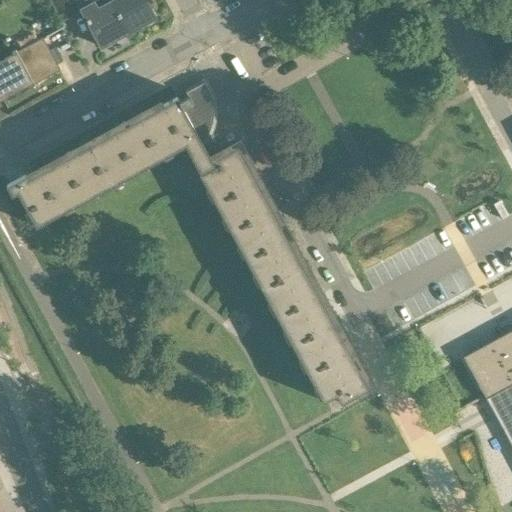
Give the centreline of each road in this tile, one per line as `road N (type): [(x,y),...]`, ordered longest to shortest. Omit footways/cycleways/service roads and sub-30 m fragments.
road 1 (residential): [(452,511),(253,135),(247,110),(254,91),(335,44)]
road 2 (residential): [(148,511),(0,229)]
road 3 (residential): [(511,138),(449,19),(431,7),(411,6),(335,44)]
road 4 (residential): [(0,144),(191,34)]
